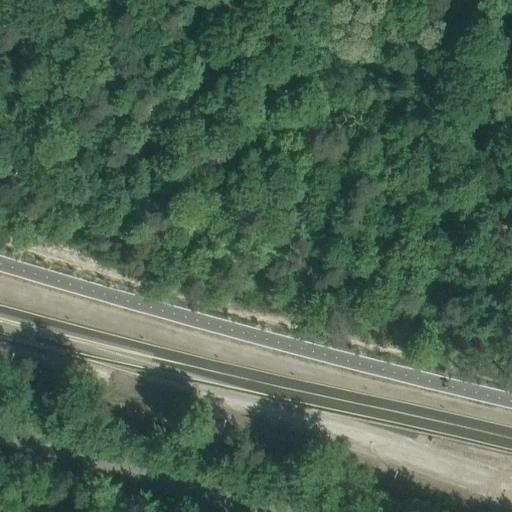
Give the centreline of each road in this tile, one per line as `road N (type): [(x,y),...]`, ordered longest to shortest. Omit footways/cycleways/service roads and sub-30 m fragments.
road 1 (primary): [(115,356),(169,383),(511,491)]
road 2 (primary): [(511,438),(172,359),(115,356)]
road 3 (unclassified): [(0,437),(243,511)]
